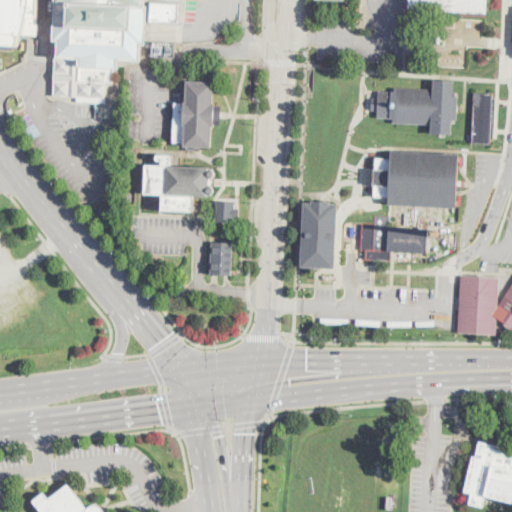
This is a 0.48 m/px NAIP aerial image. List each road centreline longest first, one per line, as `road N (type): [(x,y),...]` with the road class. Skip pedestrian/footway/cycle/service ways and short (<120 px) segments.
road 1 (secondary): [(261,364),(287,0)]
road 2 (primary): [(0,429),(254,402)]
road 3 (primary): [(254,402),(418,373)]
road 4 (primary): [(261,364),(102,379)]
road 5 (primary): [(418,373),(261,364)]
road 6 (secondary): [(242,504),(213,404),(182,370)]
road 7 (secondary): [(182,370),(216,511)]
